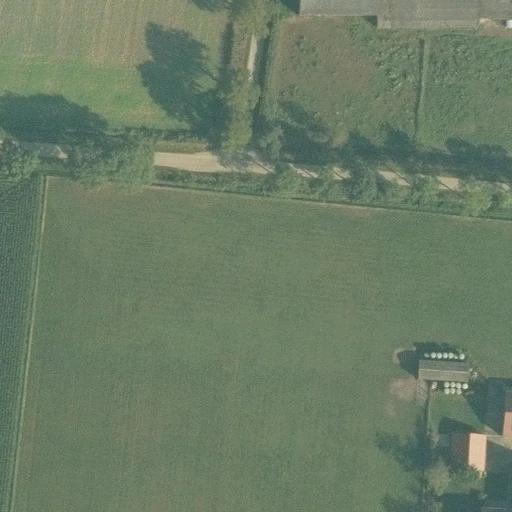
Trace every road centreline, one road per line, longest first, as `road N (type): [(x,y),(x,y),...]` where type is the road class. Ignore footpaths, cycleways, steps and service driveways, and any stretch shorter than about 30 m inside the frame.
road 1 (unclassified): [(511,191),(237,165)]
road 2 (unclassified): [(237,165),(0,148)]
road 3 (unclassified): [(237,165),(263,0)]
